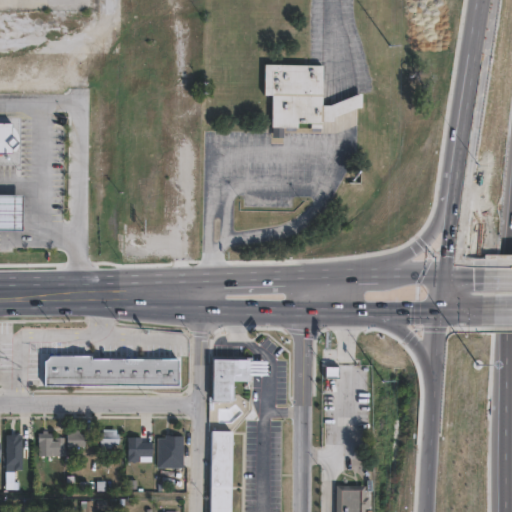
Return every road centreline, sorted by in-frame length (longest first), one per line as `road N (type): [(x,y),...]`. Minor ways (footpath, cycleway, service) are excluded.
road 1 (residential): [(194,511),(191,275)]
road 2 (residential): [(301,511),(300,307)]
road 3 (motorway): [(439,308),(425,511)]
road 4 (residential): [(0,400),(193,401)]
road 5 (primary): [(191,275),(0,278)]
road 6 (motorway): [(509,335),(507,511)]
road 7 (secondary): [(481,0),(460,163)]
road 8 (primary): [(150,304),(300,307)]
road 9 (primary): [(0,303),(150,304)]
road 10 (primary): [(346,309),(410,341),(427,370),(432,406)]
road 11 (primary): [(460,163),(443,214),(418,246),(378,269)]
